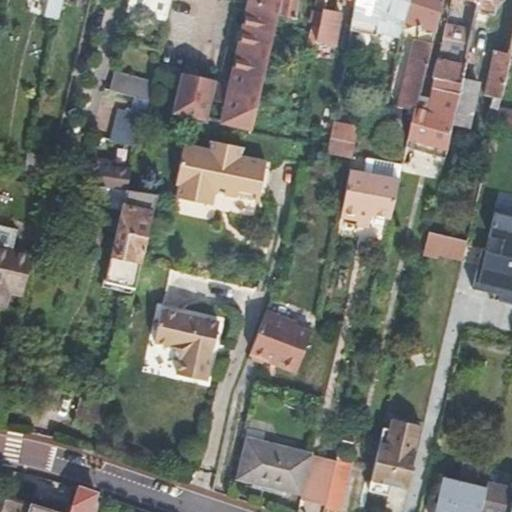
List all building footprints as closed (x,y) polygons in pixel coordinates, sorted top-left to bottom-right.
[(45,0),(42,20),(52,22),(57,0),(45,0)] [(180,60),(168,113),(202,120),(208,95),(225,99),(219,125),(247,131),(274,15),(277,0),(246,0),(231,73),(214,69),(214,68),(180,60)] [(277,0),(274,15),(289,19),(293,0),(313,0),(308,23),(317,25),(323,0),(277,0)] [(352,0),(352,5),(346,30),(370,36),(371,32),(378,0),(352,0)] [(378,0),(371,32),(396,38),(400,20),(404,0),(378,0)] [(427,0),(404,0),(400,20),(428,26),(433,2),(427,0)] [(479,0),(445,0),(443,10),(477,19),(479,11),(479,0)] [(479,0),(479,11),(498,15),(502,0),(479,0)] [(511,69),(511,28),(506,57),(493,110),(502,112),(511,69)] [(435,45),(469,54),(472,40),(439,31),(435,45)] [(384,97),(381,110),(381,112),(407,118),(416,79),(423,47),(407,44),(393,99),(384,97)] [(483,154),(489,129),(490,125),(493,110),(506,57),(491,53),(481,96),(487,98),(475,152),(483,154)] [(349,80),(361,82),(365,60),(353,57),(349,80)] [(430,67),(427,81),(460,89),(464,75),(430,67)] [(105,71),(100,89),(143,100),(148,81),(105,71)] [(418,121),(407,118),(400,148),(444,158),(450,134),(460,89),(427,81),(418,121)] [(460,89),(450,134),(465,138),(475,93),(460,89)] [(107,141),(132,147),(139,115),(115,110),(107,141)] [(490,125),(511,130),(511,114),(502,112),(493,110),(490,125)] [(333,122),(328,148),(353,153),(358,128),(333,122)] [(489,129),(511,134),(511,130),(490,125),(489,129)] [(29,129),(26,140),(42,143),(44,132),(29,129)] [(219,156),(221,146),(201,144),(200,153),(175,149),(169,189),(173,189),(172,195),(171,203),(171,204),(185,205),(199,207),(205,208),(207,195),(233,198),(252,201),(258,165),(219,156)] [(232,158),(234,148),(221,146),(219,156),(258,165),(259,162),(232,158)] [(19,172),(44,177),(46,171),(47,163),(22,158),(19,172)] [(85,165),(81,180),(122,190),(125,175),(85,165)] [(398,180),(349,170),(339,222),(368,227),(370,217),(390,221),(398,180)] [(151,196),(122,190),(100,285),(128,292),(134,264),(151,196)] [(491,260),(477,256),(469,286),(495,292),(494,298),(511,303),(511,195),(500,193),(486,249),(493,251),(491,260)] [(449,224),(466,228),(470,211),(453,206),(449,224)] [(11,290),(19,292),(28,252),(9,248),(13,228),(0,225),(0,299),(8,301),(11,290)] [(436,246),(423,243),(415,277),(414,281),(426,284),(427,281),(436,246)] [(461,252),(436,246),(427,281),(453,287),(462,252),(461,252)] [(479,247),(477,256),(491,260),(493,251),(486,249),(479,247)] [(213,334),(157,314),(146,346),(163,352),(170,366),(164,381),(193,391),(213,334)] [(288,329),(259,317),(242,357),(258,363),(270,368),(268,372),(288,380),(303,338),(287,331),(288,329)] [(270,368),(258,363),(256,368),(268,372),(270,368)] [(98,412),(100,405),(73,398),(65,425),(93,432),(98,412)] [(93,432),(88,454),(113,462),(125,418),(106,413),(98,412),(93,432)] [(378,429),(364,485),(384,490),(386,484),(403,488),(408,468),(405,467),(415,424),(387,417),(384,431),(378,429)] [(232,480),(296,495),(303,463),(305,457),(241,442),(232,480)] [(330,462),(305,456),(305,457),(303,463),(329,469),(330,462)] [(329,469),(320,510),(329,511),(337,511),(347,466),(330,462),(329,469)] [(295,501),(294,504),(320,510),(329,469),(303,463),(296,495),(295,501)] [(474,511),(481,486),(441,476),(432,511),(474,511)] [(231,486),(295,501),(296,495),(232,480),(231,486)] [(84,511),(90,494),(73,488),(65,511),(84,511)] [(0,495),(0,511),(58,511),(60,507),(20,493),(17,501),(0,495)]
